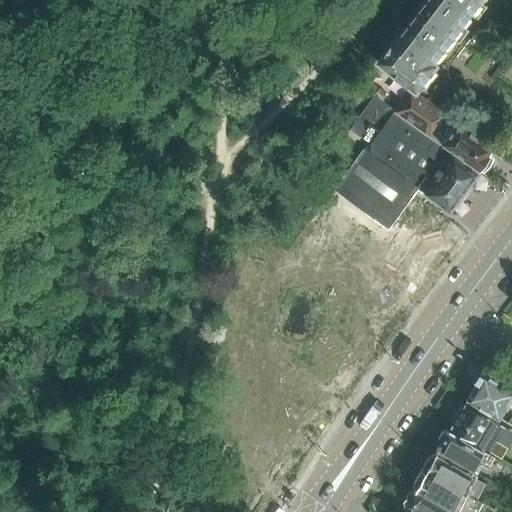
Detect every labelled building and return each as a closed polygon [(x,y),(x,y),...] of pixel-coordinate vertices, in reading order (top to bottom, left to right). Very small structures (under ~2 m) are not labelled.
[(435,0),(407,39),(398,32),(376,61),(407,85),(425,96),(438,77),(436,75),(438,73),(434,70),(437,66),(433,63),(480,0),(481,1),(481,0),(435,0)] [(407,85),(392,108),(443,145),(443,144),(459,155),(478,169),(479,168),(479,167),(484,165),(489,159),(488,155),(494,147),(494,146),(476,133),(425,96),(407,85)] [(368,142),(336,187),(381,220),(405,187),(415,194),(418,188),(449,210),(450,209),(451,208),(452,208),(453,207),(453,206),(454,206),(454,205),(455,205),(455,204),(456,203),(457,202),(457,201),(457,200),(458,200),(458,199),(458,198),(469,183),(470,182),(471,182),(471,181),(472,181),(472,180),(473,179),(474,178),(474,177),(475,177),(475,176),(475,175),(476,174),(476,173),(478,171),(443,145),(392,108),(375,97),(374,96),(350,129),(368,142)] [(500,418),(505,409),(506,408),(505,408),(507,404),(508,405),(508,404),(508,403),(511,396),(511,387),(484,371),(484,372),(480,373),(475,381),(476,385),(468,398),(500,418)] [(451,426),(449,430),(489,453),(506,426),(465,402),(464,405),(461,403),(453,415),(456,417),(455,419),(454,419),(450,426),(451,426)] [(435,450),(436,451),(476,474),(489,453),(449,430),(448,430),(447,431),(443,431),(438,439),(440,443),(435,450)] [(430,454),(422,468),(466,493),(476,474),(436,451),(435,453),(430,454)] [(477,511),(482,503),(466,493),(422,468),(413,483),(415,487),(415,488),(457,511),(477,511)] [(457,511),(415,488),(409,490),(401,504),(402,511),(401,511),(457,511)]
